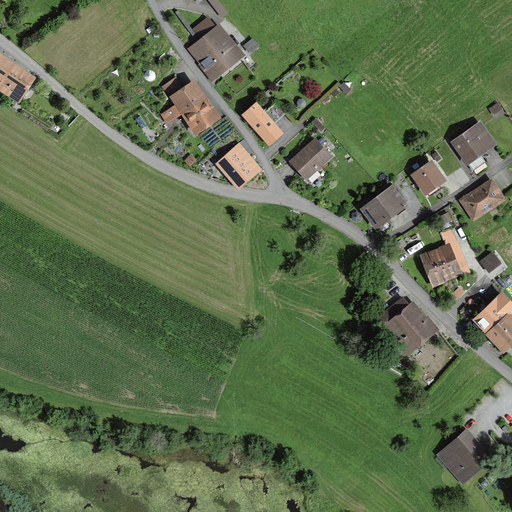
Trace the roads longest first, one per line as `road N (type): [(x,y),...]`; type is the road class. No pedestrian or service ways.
road 1 (unclassified): [(290,200),(206,184),(154,161),(0,40)]
road 2 (residential): [(151,0),(290,200)]
road 3 (unclassified): [(511,375),(374,248)]
road 4 (residential): [(511,158),(374,248)]
